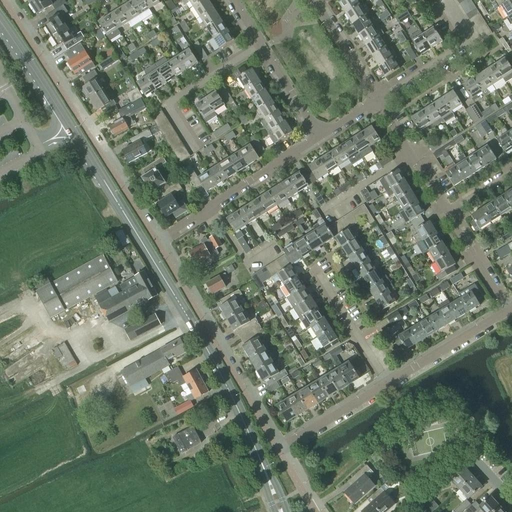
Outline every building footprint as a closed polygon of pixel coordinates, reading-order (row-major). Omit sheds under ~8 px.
[(64,0),(51,0),(50,1),(49,0),(34,0),(30,3),(37,14),(51,5),(55,10),(63,5),(66,3),(64,0)] [(152,14),(143,0),(132,0),(130,2),(142,21),(152,14)] [(160,2),(158,0),(143,0),(152,14),(149,9),(160,2)] [(199,17),(213,8),(208,0),(202,0),(193,6),(199,17)] [(339,0),(341,2),(339,3),(345,14),(359,5),(356,0),(339,0)] [(462,10),(472,3),(470,0),(466,0),(459,4),(462,10)] [(511,0),(497,0),(491,4),(495,10),(501,6),(508,17),(511,14),(511,0)] [(142,21),(130,2),(119,9),(128,23),(131,28),(142,21)] [(466,15),(476,8),(472,3),(462,10),(466,15)] [(59,17),(67,11),(63,5),(55,10),(46,16),(50,22),(44,26),(52,37),(66,28),(59,17)] [(366,15),(359,5),(345,14),(352,24),(366,15)] [(199,17),(206,28),(220,19),(213,8),(199,17)] [(476,8),(466,15),(469,20),(479,13),(476,8)] [(128,23),(119,9),(109,15),(121,34),(117,29),(128,23)] [(387,10),(378,16),(381,21),(390,15),(387,10)] [(407,10),(403,13),(395,18),(396,20),(398,23),(406,18),(410,15),(407,10)] [(472,25),(482,18),(479,13),(469,20),(472,25)] [(98,22),(110,41),(121,34),(109,15),(98,22)] [(372,25),(366,15),(352,24),(358,34),(372,25)] [(475,30),(485,23),(482,18),(472,25),(475,30)] [(206,28),(213,38),(227,29),(220,19),(206,28)] [(373,26),(372,25),(358,34),(365,45),(379,36),(383,34),(377,23),(373,26)] [(478,35),(489,28),(485,23),(475,30),(478,35)] [(442,41),(433,27),(423,34),(432,48),(442,41)] [(80,32),(72,37),(66,28),(52,37),(57,46),(62,43),(67,50),(84,39),(80,32)] [(481,40),(492,33),(489,28),(478,35),(481,40)] [(220,49),(234,40),(227,29),(213,38),(220,49)] [(100,30),(94,34),(98,41),(105,36),(100,30)] [(421,55),(432,48),(423,34),(420,30),(409,37),(421,55)] [(386,47),(379,36),(365,45),(372,56),(386,47)] [(79,44),(66,53),(70,60),(67,62),(74,73),(79,71),(81,75),(94,67),(84,51),(79,44)] [(202,60),(207,57),(200,46),(195,49),(202,60)] [(372,56),(378,66),(392,58),(386,47),(372,56)] [(405,50),(412,61),(417,57),(410,47),(405,50)] [(121,49),(115,53),(120,59),(125,56),(125,55),(121,49)] [(198,63),(189,49),(178,56),(187,70),(198,63)] [(168,62),(176,76),(187,70),(178,56),(168,62)] [(154,64),(157,69),(166,83),(176,76),(168,62),(165,57),(154,64)] [(385,77),(399,68),(392,58),(378,66),(385,77)] [(511,78),(511,69),(505,58),(494,65),(503,79),(505,82),(511,78)] [(154,64),(144,71),(147,76),(155,90),(166,83),(157,69),(154,64)] [(494,65),(483,71),(495,90),(506,83),(505,82),(503,79),(494,65)] [(236,79),(238,78),(244,88),(258,79),(252,68),(247,72),(244,66),(232,74),(236,79)] [(87,85),(83,88),(90,99),(103,91),(95,76),(97,75),(94,70),(83,77),(87,85)] [(495,90),(483,71),(473,78),(485,96),(495,90)] [(136,82),(145,96),(155,90),(147,76),(136,82)] [(482,92),(484,96),(485,96),(473,78),(462,85),(472,101),(475,99),(474,97),(482,92)] [(244,88),(251,99),(265,89),(258,79),(244,88)] [(224,86),(219,89),(226,100),(231,97),(224,86)] [(127,94),(131,102),(141,97),(136,89),(127,94)] [(272,100),(265,89),(251,99),(257,109),(272,100)] [(113,100),(110,102),(103,91),(90,99),(97,111),(102,108),(104,112),(115,105),(115,104),(113,100)] [(225,105),(216,91),(205,98),(214,112),(225,105)] [(453,91),(442,98),(451,112),(451,111),(462,105),(453,91)] [(232,111),(237,107),(231,97),(226,100),(232,111)] [(214,112),(205,98),(194,105),(203,119),(206,123),(217,116),(214,112)] [(451,112),(442,98),(432,104),(441,118),(443,121),(444,123),(455,116),(451,111),(451,112)] [(261,114),(264,120),(278,111),(272,100),(257,109),(258,109),(256,110),(259,115),(261,114)] [(481,112),(475,102),(469,106),(478,120),(484,116),(494,110),(491,106),(481,112)] [(133,112),(129,104),(130,103),(123,107),(118,110),(123,118),(109,126),(111,130),(111,131),(112,134),(114,134),(115,136),(128,129),(128,128),(136,123),(135,121),(133,122),(129,115),(133,112)] [(432,104),(421,111),(430,125),(432,128),(443,121),(441,118),(432,104)] [(465,109),(474,123),(478,120),(469,106),(465,109)] [(497,117),(505,113),(502,109),(495,114),(497,117)] [(165,115),(161,110),(151,117),(154,122),(165,115)] [(267,133),(271,130),(285,121),(278,111),(264,120),(260,122),(267,133)] [(411,118),(420,132),(430,125),(421,111),(411,118)] [(156,125),(157,127),(168,120),(165,115),(154,122),(156,125)] [(240,120),(243,125),(248,121),(245,117),(240,120)] [(168,120),(157,127),(160,131),(161,132),(171,126),(168,120)] [(492,130),(485,120),(479,123),(486,134),(492,130)] [(267,133),(274,143),(292,132),(285,121),(271,130),(267,133)] [(475,126),(481,137),(486,134),(479,123),(475,126)] [(156,125),(149,129),(152,135),(160,131),(157,127),(156,125)] [(164,137),(174,131),(171,126),(161,132),(164,137)] [(370,147),(380,140),(371,126),(361,133),(370,147)] [(213,133),(216,138),(226,132),(223,127),(213,133)] [(504,128),(501,130),(501,132),(503,135),(496,139),(505,153),(511,148),(511,140),(507,133),(507,132),(504,128)] [(145,144),(142,140),(152,135),(149,129),(130,139),(133,145),(122,151),(129,162),(147,153),(143,145),(145,144)] [(174,131),(164,137),(167,142),(178,136),(174,131)] [(359,153),(370,147),(361,133),(350,139),(359,153)] [(178,136),(167,142),(170,147),(181,141),(178,136)] [(456,144),(463,139),(461,136),(454,140),(456,144)] [(259,153),(264,150),(257,139),(252,142),(259,153)] [(350,139),(340,146),(349,160),(352,164),(362,158),(359,153),(350,139)] [(428,146),(432,151),(442,144),(439,139),(428,146)] [(174,152),(184,146),(181,141),(170,147),(171,148),(173,151),(174,152)] [(451,142),(443,147),(446,150),(453,146),(451,142)] [(259,158),(250,144),(239,152),(248,165),(259,158)] [(177,158),(187,151),(184,146),(174,152),(177,158)] [(340,146),(329,153),(338,167),(349,160),(340,146)] [(496,159),(487,146),(476,153),(485,166),(496,159)] [(432,154),(436,159),(447,152),(446,150),(443,147),(432,154)] [(180,163),(190,156),(187,151),(177,158),(180,163)] [(237,172),(248,165),(239,152),(228,159),(237,172)] [(328,173),(338,167),(329,153),(319,159),(328,173)] [(466,159),(474,173),(485,166),(476,153),(466,159)] [(456,166),(454,163),(464,179),(474,173),(466,159),(463,154),(457,157),(461,163),(456,166)] [(382,167),(393,160),(390,155),(379,162),(382,167)] [(141,177),(151,193),(160,187),(163,192),(171,187),(168,182),(166,183),(156,169),(166,162),(162,156),(145,168),(148,173),(141,177)] [(227,179),(237,172),(228,159),(218,165),(227,179)] [(308,175),(313,183),(317,180),(328,173),(319,159),(308,166),(312,172),(308,175)] [(445,173),(454,186),(464,179),(454,163),(443,170),(445,173)] [(216,186),(227,179),(218,165),(207,172),(216,186)] [(202,185),(206,192),(216,186),(207,172),(197,178),(189,166),(184,169),(197,188),(202,185)] [(398,169),(379,181),(386,192),(404,180),(398,169)] [(359,175),(362,180),(368,176),(365,171),(359,175)] [(300,172),(289,178),(298,192),(308,185),(309,186),(313,183),(308,175),(303,178),(300,172)] [(287,199),(298,192),(289,178),(278,185),(287,199)] [(389,197),(394,193),(397,199),(411,190),(404,180),(386,192),(389,197)] [(341,193),(351,187),(348,182),(337,188),(341,193)] [(171,187),(163,192),(162,193),(165,198),(158,203),(166,217),(173,213),(175,217),(188,210),(182,201),(177,204),(172,195),(182,189),(178,183),(171,187)] [(278,185),(268,192),(277,206),(287,199),(278,185)] [(316,189),(311,193),(320,206),(325,203),(316,189)] [(373,200),(366,189),(360,193),(366,203),(373,200)] [(511,208),(511,189),(502,195),(511,209),(511,208)] [(417,201),(411,190),(397,199),(403,210),(417,201)] [(266,212),(277,206),(268,192),(257,199),(266,212)] [(511,209),(502,195),(492,202),(501,216),(511,209)] [(256,219),(266,212),(257,199),(247,205),(256,219)] [(403,210),(399,212),(406,224),(410,221),(413,225),(423,219),(420,215),(424,212),(417,201),(403,210)] [(501,216),(492,202),(482,209),(490,222),(501,216)] [(370,214),(364,204),(358,207),(365,218),(366,217),(370,214)] [(373,214),(377,211),(372,204),(368,206),(373,214)] [(245,226),(256,219),(247,205),(236,212),(245,226)] [(360,221),(365,218),(358,207),(353,211),(360,221)] [(316,209),(312,212),(317,219),(321,217),(316,209)] [(475,232),(490,222),(482,209),(471,215),(474,220),(470,223),(475,232)] [(354,224),(360,221),(353,211),(348,214),(354,224)] [(242,237),(244,236),(240,229),(245,226),(236,212),(226,219),(233,231),(232,232),(246,254),(251,250),(242,237)] [(349,227),(354,224),(348,214),(343,217),(349,227)] [(370,214),(366,217),(371,224),(374,222),(370,214)] [(379,224),(383,222),(379,215),(375,217),(379,224)] [(338,220),(345,230),(349,228),(349,227),(343,217),(338,220)] [(297,226),(304,222),(302,218),(295,223),(297,226)] [(327,227),(322,219),(319,222),(312,227),(315,230),(314,231),(323,244),(334,237),(327,227)] [(429,221),(425,223),(423,219),(413,225),(415,230),(418,234),(413,237),(417,243),(422,240),(436,232),(429,221)] [(340,234),(345,230),(338,220),(333,224),(340,234)] [(333,224),(327,227),(334,237),(335,237),(340,234),(333,224)] [(378,235),(381,233),(377,226),(373,228),(378,235)] [(345,230),(340,234),(335,237),(342,247),(356,239),(355,239),(349,228),(345,230)] [(285,229),(277,234),(279,238),(287,233),(285,229)] [(313,251),(323,244),(314,231),(304,237),(313,251)] [(394,236),(391,231),(386,234),(389,240),(394,236)] [(442,242),(436,232),(422,240),(428,251),(442,242)] [(206,237),(200,240),(202,244),(189,252),(191,257),(191,259),(192,261),(194,262),(195,263),(210,255),(211,258),(219,253),(216,248),(222,245),(215,234),(209,238),(210,239),(207,240),(206,237)] [(355,239),(356,239),(342,247),(349,258),(362,249),(366,247),(359,236),(355,239)] [(380,238),(384,246),(388,244),(383,236),(380,238)] [(392,245),(397,242),(394,236),(389,240),(392,245)] [(303,257),(313,251),(304,237),(294,244),(303,257)] [(499,237),(488,243),(492,248),(502,242),(499,237)] [(448,253),(442,242),(428,251),(434,261),(448,253)] [(294,244),(283,251),(285,254),(292,264),(303,257),(294,244)] [(496,251),(500,259),(511,253),(506,245),(496,251)] [(391,256),(394,254),(390,247),(386,249),(391,256)] [(362,249),(349,258),(355,268),(369,260),(362,249)] [(453,265),(455,264),(448,253),(434,261),(441,272),(437,275),(440,280),(456,270),(453,265)] [(287,267),(290,265),(292,264),(285,254),(280,257),(287,267)] [(34,292),(36,291),(51,318),(65,309),(117,281),(103,255),(51,283),(48,278),(31,287),(34,292)] [(405,265),(408,263),(404,255),(400,258),(405,265)] [(282,270),(287,267),(280,257),(275,260),(282,270)] [(397,267),(401,265),(396,257),(393,259),(397,267)] [(277,273),(282,270),(275,260),(270,264),(277,273)] [(375,270),(369,260),(355,268),(362,279),(375,270)] [(408,263),(405,265),(411,275),(415,273),(408,263)] [(272,276),(277,273),(270,264),(265,267),(272,276)] [(235,270),(232,265),(225,269),(228,274),(235,270)] [(271,277),(274,283),(280,279),(284,285),(297,276),(290,265),(287,267),(282,270),(277,273),(272,276),(271,277)] [(271,277),(272,276),(265,267),(260,270),(267,280),(271,277)] [(408,275),(403,268),(399,270),(404,277),(408,275)] [(262,283),(267,280),(260,270),(256,273),(262,283)] [(379,276),(375,270),(362,279),(369,289),(387,277),(384,273),(379,276)] [(144,271),(135,276),(135,277),(148,300),(157,295),(144,271)] [(212,294),(225,287),(223,282),(228,279),(225,273),(219,276),(206,283),(208,287),(208,289),(209,292),(211,292),(212,294)] [(257,286),(262,283),(256,273),(251,276),(257,286)] [(416,273),(415,274),(415,273),(411,275),(415,282),(419,279),(416,273)] [(449,280),(453,285),(463,278),(460,273),(449,280)] [(304,286),(297,276),(284,285),(290,295),(304,286)] [(107,289),(94,296),(108,322),(142,303),(142,305),(148,301),(147,300),(148,300),(135,277),(125,282),(128,289),(111,298),(107,289)] [(394,288),(387,277),(369,289),(375,300),(389,291),(394,288)] [(414,286),(409,278),(406,281),(410,288),(414,286)] [(442,291),(450,287),(447,281),(439,286),(442,291)] [(304,286),(290,295),(286,298),(293,308),(311,297),(304,286)] [(432,298),(440,293),(436,288),(429,292),(432,298)] [(219,307),(221,310),(226,319),(243,309),(237,298),(242,295),(239,289),(219,301),(222,305),(219,307)] [(467,294),(463,297),(461,298),(469,311),(479,305),(471,291),(470,289),(465,291),(467,294)] [(382,311),(396,302),(389,291),(375,300),(382,311)] [(421,304),(429,299),(426,294),(418,299),(421,304)] [(271,307),(275,305),(270,297),(266,300),(271,307)] [(317,307),(311,297),(293,308),(299,318),(317,307)] [(459,317),(469,311),(461,298),(451,304),(459,317)] [(411,310),(418,306),(415,300),(408,305),(411,310)] [(448,324),(459,317),(451,304),(450,304),(448,300),(437,306),(440,311),(448,324)] [(299,318),(306,329),(310,326),(324,318),(317,307),(299,318)] [(408,312),(405,307),(398,311),(401,316),(408,312)] [(278,317),(281,315),(277,308),(273,310),(278,317)] [(243,309),(226,319),(233,331),(236,330),(239,335),(259,324),(256,319),(255,318),(250,321),(243,309)] [(387,318),(391,325),(402,318),(401,316),(398,311),(387,318)] [(440,311),(430,317),(438,330),(448,324),(440,311)] [(155,314),(125,329),(130,340),(160,324),(155,314)] [(427,337),(438,330),(430,317),(419,324),(427,337)] [(285,328),(288,326),(283,318),(280,320),(285,328)] [(330,328),(324,318),(310,326),(317,337),(330,328)] [(259,324),(239,335),(242,340),(261,329),(259,324)] [(417,343),(427,337),(419,324),(409,330),(417,343)] [(324,347),(337,339),(330,328),(317,337),(324,347)] [(244,344),(242,346),(249,358),(265,349),(259,337),(264,334),(261,329),(242,340),(244,344)] [(291,338),(295,336),(290,329),(286,331),(291,338)] [(403,345),(406,350),(417,343),(409,330),(398,336),(397,334),(392,337),(399,348),(403,345)] [(180,339),(161,349),(167,360),(176,355),(177,357),(187,351),(180,339)] [(298,349),(301,347),(297,339),(293,342),(298,349)] [(64,342),(52,350),(57,359),(59,358),(60,360),(62,365),(63,366),(65,365),(68,370),(77,364),(64,342)] [(359,378),(349,362),(343,366),(336,355),(343,351),(340,346),(329,353),(331,357),(332,358),(338,368),(348,384),(359,378)] [(161,349),(120,371),(129,387),(130,387),(133,393),(149,385),(145,378),(170,365),(167,360),(161,349)] [(272,361),(265,349),(249,358),(256,370),(272,361)] [(305,359),(308,357),(304,350),(300,352),(305,359)] [(305,364),(300,357),(296,359),(301,367),(305,364)] [(314,367),(321,363),(319,359),(312,363),(314,367)] [(284,369),(279,372),(272,361),(256,370),(263,382),(265,381),(269,386),(276,382),(278,381),(288,375),(284,369)] [(308,365),(302,369),(305,373),(311,370),(308,365)] [(180,385),(186,382),(189,388),(203,380),(201,375),(199,374),(196,369),(183,376),(178,367),(167,372),(173,383),(178,380),(180,385)] [(338,368),(328,375),(338,391),(348,384),(338,368)] [(293,378),(300,374),(298,370),(291,374),(293,378)] [(327,397),(338,391),(328,375),(318,381),(327,397)] [(205,386),(206,384),(203,380),(189,388),(192,393),(186,396),(189,401),(175,408),(178,414),(193,406),(190,401),(195,398),(195,399),(208,392),(205,386)] [(266,388),(269,393),(281,386),(278,381),(276,382),(269,386),(266,388)] [(317,403),(327,397),(318,381),(307,387),(317,403)] [(307,409),(317,403),(307,387),(297,393),(307,409)] [(296,416),(307,409),(297,393),(287,400),(296,416)] [(277,406),(287,422),(296,416),(287,400),(277,406)] [(193,426),(173,437),(181,453),(201,442),(193,426)] [(370,469),(366,465),(351,478),(355,482),(344,492),(354,503),(374,486),(364,475),(370,469)] [(464,467),(450,479),(459,489),(473,477),(464,467)] [(440,489),(449,481),(445,476),(436,484),(440,489)] [(459,489),(468,499),(482,486),(473,477),(459,489)] [(380,487),(366,499),(370,504),(361,511),(383,511),(394,503),(380,487)] [(410,491),(405,496),(410,502),(415,497),(413,494),(410,491)] [(494,511),(500,507),(490,496),(479,506),(475,501),(465,511),(494,511)] [(453,511),(454,511),(462,511),(471,504),(466,499),(453,511)] [(433,500),(426,507),(428,509),(429,511),(431,511),(435,509),(438,506),(433,500)]
